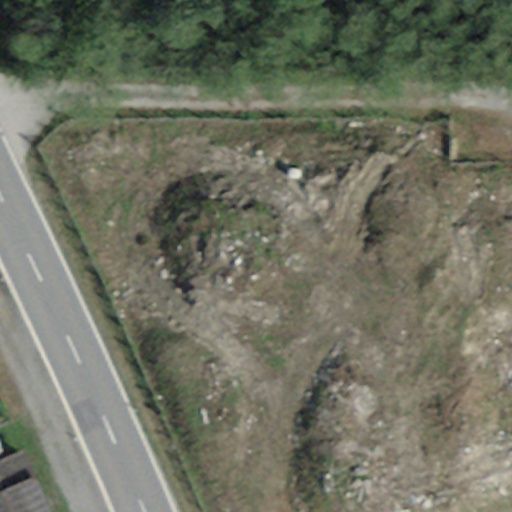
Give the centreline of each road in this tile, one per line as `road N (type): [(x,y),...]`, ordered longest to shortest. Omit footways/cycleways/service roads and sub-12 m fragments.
road 1 (track): [(511,80),(0,66)]
road 2 (secondary): [(141,511),(0,198)]
